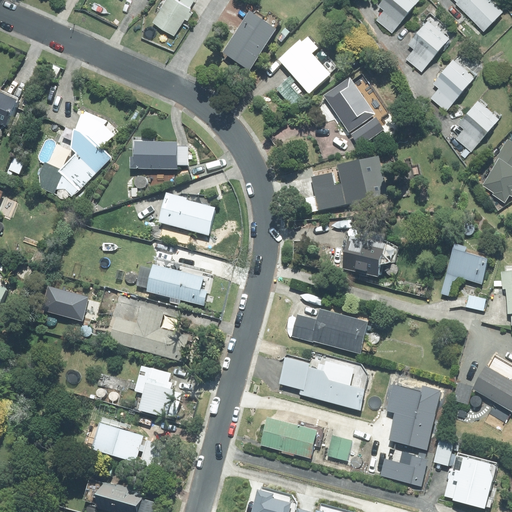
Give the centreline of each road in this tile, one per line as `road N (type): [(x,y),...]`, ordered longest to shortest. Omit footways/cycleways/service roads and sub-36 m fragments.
road 1 (residential): [(198,511),(260,281),(264,214),(246,153),(199,99),(172,83)]
road 2 (unknown): [(228,458),(431,507)]
road 3 (residential): [(172,83),(0,8)]
